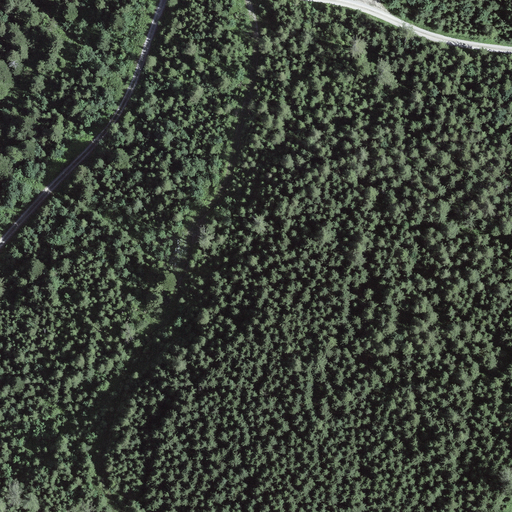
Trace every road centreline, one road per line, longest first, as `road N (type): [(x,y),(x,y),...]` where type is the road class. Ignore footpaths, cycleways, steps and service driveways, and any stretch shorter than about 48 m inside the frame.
road 1 (track): [(164,0),(133,89),(0,245)]
road 2 (track): [(333,0),(442,41),(511,50)]
